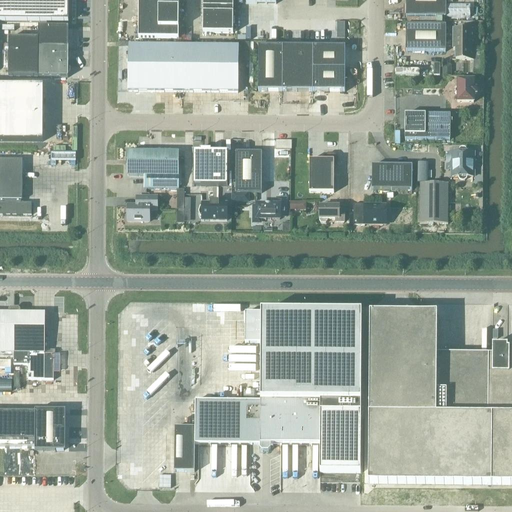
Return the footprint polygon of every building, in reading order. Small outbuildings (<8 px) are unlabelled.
[(0,0),(0,22),(68,23),(68,0),(0,0)] [(178,39),(178,0),(138,0),(138,39),(178,39)] [(202,0),(203,13),(233,14),(232,0),(202,0)] [(445,0),(405,0),(405,18),(446,18),(445,0)] [(233,14),(203,13),(202,33),(233,34),(233,14)] [(446,26),(405,26),(405,52),(445,52),(446,26)] [(8,77),(68,78),(68,74),(70,73),(70,70),(68,69),(68,28),(68,27),(38,27),(38,39),(8,39),(8,77)] [(471,42),(474,42),(474,31),(454,31),(453,51),(456,51),(456,61),(474,61),(474,50),(471,50),(471,42)] [(155,93),(156,47),(128,46),(127,92),(155,93)] [(156,47),(155,93),(183,93),(183,47),(156,47)] [(211,47),(183,47),(183,93),(210,93),(211,47)] [(211,47),(210,93),(238,93),(239,47),(211,47)] [(282,92),(282,48),(258,47),(258,92),(282,92)] [(282,48),(282,92),(313,92),(313,70),(313,48),(282,48)] [(345,48),(313,48),(313,70),(345,70),(345,48)] [(345,70),(313,70),(313,92),(345,92),(345,70)] [(473,89),(473,81),(457,81),(457,89),(456,89),(454,91),(454,93),(456,94),(457,95),(457,103),(473,103),(473,95),(475,94),(476,93),(476,91),(475,89),(473,89)] [(0,141),(43,142),(43,87),(0,86),(0,141)] [(313,94),(314,102),(326,102),(326,93),(313,94)] [(450,115),(405,115),(404,140),(450,141),(450,115)] [(290,141),(276,141),(276,150),(290,150),(290,141)] [(452,178),(458,178),(459,180),(461,181),(464,181),(466,180),(466,178),(473,178),(473,153),(466,153),(466,152),(466,151),(466,150),(465,150),(465,149),(464,149),(463,149),(462,149),(461,149),(460,149),(460,150),(459,150),(459,151),(459,152),(458,152),(458,153),(445,153),(445,170),(452,170),(452,178)] [(178,177),(178,153),(127,152),(127,177),(144,177),(144,190),(179,190),(179,177),(178,177)] [(193,154),(193,187),(227,187),(227,154),(228,154),(228,153),(192,153),(192,154),(193,154)] [(261,193),(262,153),(235,153),(235,193),(249,193),(261,193)] [(309,193),(334,193),(334,168),(337,164),(337,158),(333,154),(328,154),(323,158),(323,161),(309,161),(309,193)] [(22,161),(0,160),(0,215),(31,216),(31,204),(21,204),(21,201),(22,201),(22,161)] [(417,164),(416,184),(420,184),(428,184),(428,164),(417,164)] [(412,191),(412,167),(372,166),(371,191),(412,191)] [(420,224),(448,224),(448,184),(420,184),(420,224)] [(231,193),(231,203),(249,203),(249,193),(235,193),(231,193)] [(157,211),(157,197),(136,197),(136,206),(127,206),(127,222),(149,222),(149,211),(157,211)] [(256,206),(256,216),(255,216),(254,217),(253,217),(253,218),(253,219),(253,220),(253,221),(253,222),(254,222),(254,223),(255,223),(255,224),(256,224),(257,224),(258,224),(258,223),(259,223),(259,222),(260,222),(260,221),(260,220),(265,220),(265,221),(271,221),(271,220),(279,220),(279,217),(286,217),(286,199),(276,199),(276,206),(271,206),(271,205),(265,205),(265,206),(256,206)] [(201,218),(201,221),(227,221),(227,205),(218,205),(218,203),(211,202),(211,204),(201,204),(201,208),(200,208),(198,213),(200,218),(201,218)] [(335,220),(335,223),(344,223),(344,207),(339,207),(319,207),(319,221),(321,224),(325,224),(327,221),(327,220),(335,220)] [(386,224),(386,207),(364,207),(353,207),(353,226),(364,226),(364,224),(386,224)] [(14,366),(14,310),(11,310),(9,311),(9,314),(0,313),(0,389),(13,389),(14,366)] [(53,381),(54,355),(44,355),(44,314),(19,314),(19,311),(18,310),(14,310),(14,366),(28,366),(28,380),(53,381)] [(361,403),(301,403),(301,402),(361,402),(361,314),(271,314),(261,314),(261,344),(260,392),(258,392),(259,313),(133,312),(132,444),(198,445),(250,445),(259,445),(260,445),(260,450),(262,453),(268,453),(270,451),(270,446),(280,446),(320,446),(319,473),(360,474),(361,403)] [(511,485),(511,348),(507,348),(507,345),(492,345),(492,355),(436,354),(437,315),(369,314),(368,484),(491,485),(511,485)] [(0,413),(0,471),(34,471),(34,452),(55,452),(55,451),(63,451),(63,432),(65,432),(65,411),(35,411),(35,414),(0,413)] [(171,472),(178,460),(171,456),(165,468),(171,472)]
